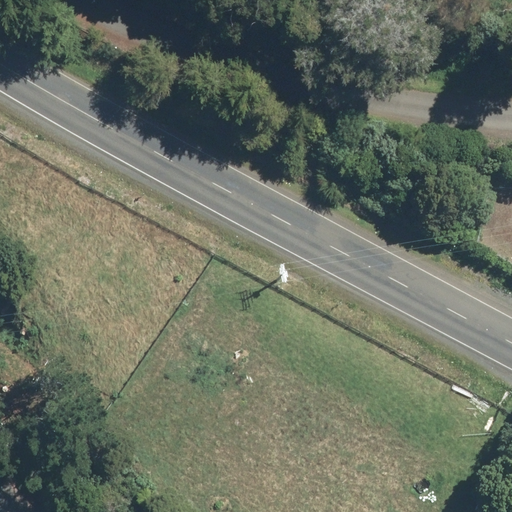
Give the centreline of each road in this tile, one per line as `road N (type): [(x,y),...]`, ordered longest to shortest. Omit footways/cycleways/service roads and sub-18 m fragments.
road 1 (secondary): [(511,332),(0,41)]
road 2 (residential): [(90,0),(215,48),(387,92),(511,104)]
